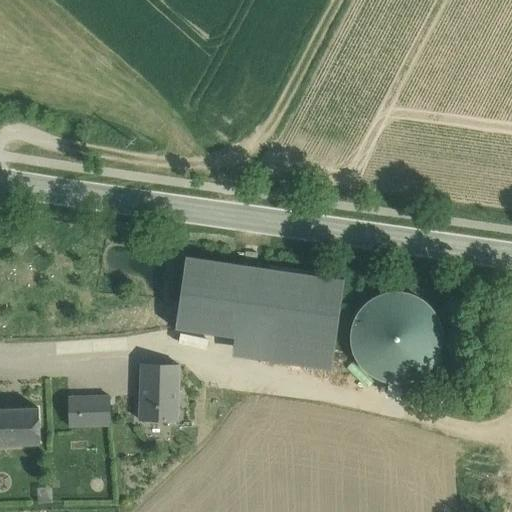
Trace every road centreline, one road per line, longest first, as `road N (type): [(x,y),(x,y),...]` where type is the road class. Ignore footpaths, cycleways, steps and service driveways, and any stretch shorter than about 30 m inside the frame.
road 1 (secondary): [(511,255),(0,180)]
road 2 (track): [(0,157),(9,137),(26,133),(165,161),(222,161),(250,150),(279,119),(342,0)]
road 3 (track): [(132,344),(182,349),(452,426),(511,423)]
